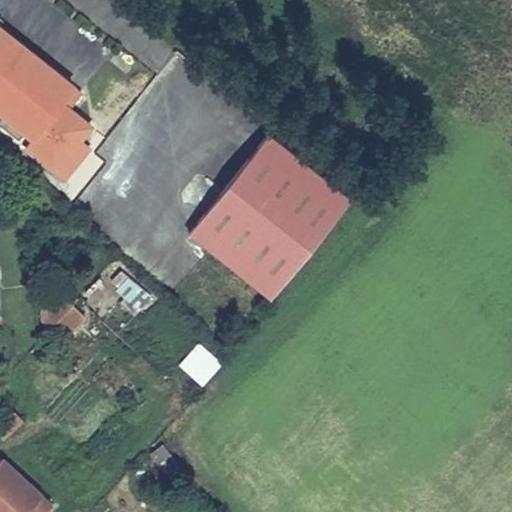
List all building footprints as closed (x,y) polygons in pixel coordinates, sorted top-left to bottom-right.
[(0,111),(24,130),(15,142),(46,166),(83,117),(52,94),(64,78),(0,29),(0,111)] [(262,136),(179,236),(257,302),(341,201),(262,136)] [(139,310),(151,295),(120,271),(108,286),(139,310)] [(60,342),(80,317),(63,304),(42,329),(60,342)] [(176,362),(200,383),(221,361),(196,339),(176,362)] [(103,363),(91,376),(126,409),(138,396),(103,363)] [(160,453),(148,462),(172,494),(185,485),(160,453)] [(29,511),(33,508),(0,473),(0,511),(29,511)]
